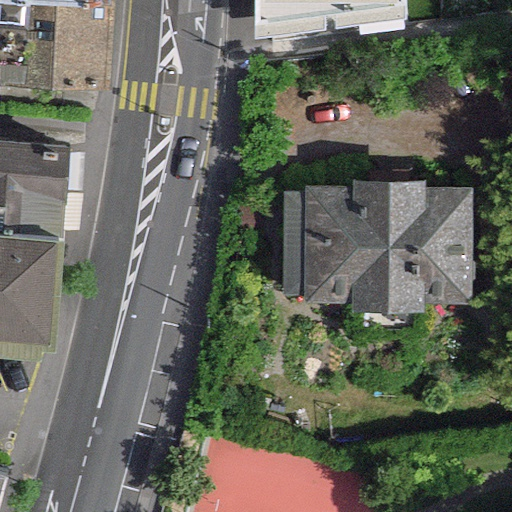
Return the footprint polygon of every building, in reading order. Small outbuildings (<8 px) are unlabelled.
[(0,0),(0,65),(102,69),(104,0),(0,0)] [(406,0),(255,0),(255,42),(407,16),(406,0)] [(0,120),(0,224),(68,232),(78,127),(0,120)] [(470,180),(295,176),(292,303),(467,307),(470,180)] [(0,338),(56,345),(68,232),(0,224),(0,338)] [(0,505),(12,464),(0,460),(0,505)]
